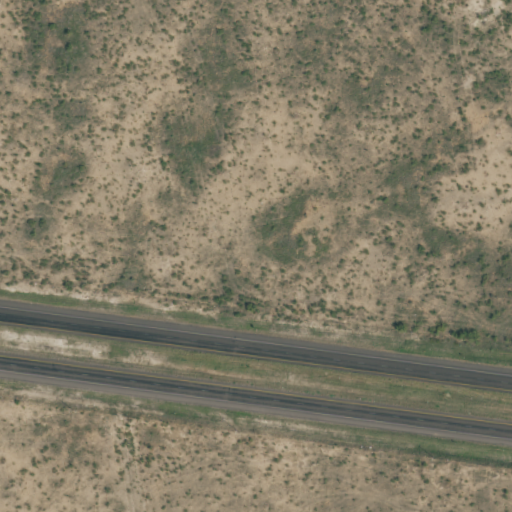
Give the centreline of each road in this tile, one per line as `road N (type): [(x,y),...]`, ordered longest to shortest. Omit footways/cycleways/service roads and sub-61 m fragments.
road 1 (primary): [(0,364),(511,433)]
road 2 (primary): [(511,384),(0,315)]
